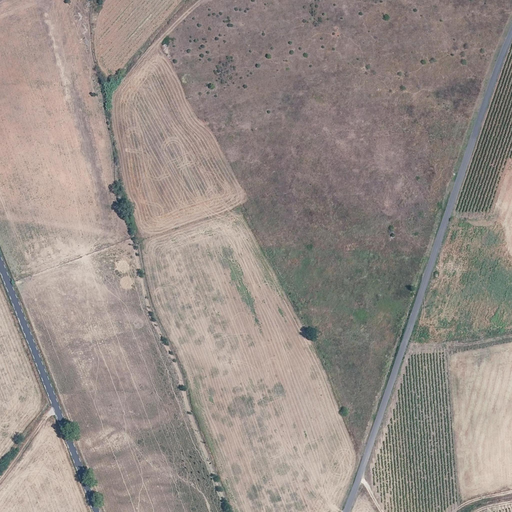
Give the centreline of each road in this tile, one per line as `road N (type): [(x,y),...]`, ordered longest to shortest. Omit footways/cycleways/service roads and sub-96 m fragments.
road 1 (unclassified): [(346,511),(511,31)]
road 2 (tertiary): [(96,511),(0,265)]
